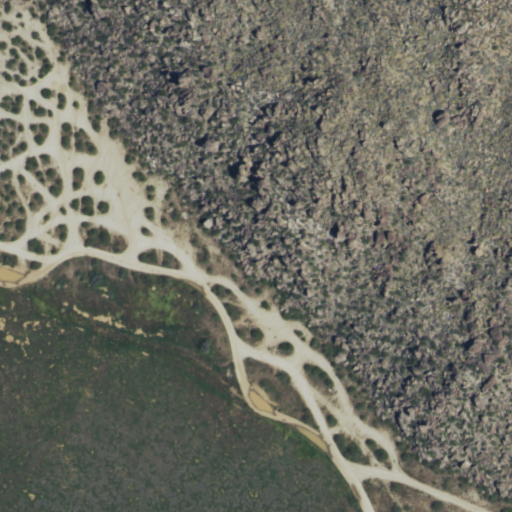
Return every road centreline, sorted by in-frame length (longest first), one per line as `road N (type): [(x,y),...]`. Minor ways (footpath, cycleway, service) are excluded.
road 1 (track): [(0,271),(33,273),(75,251),(92,252),(196,283),(222,314),(249,392),(326,445),(367,511)]
road 2 (track): [(347,474),(386,473),(491,511)]
